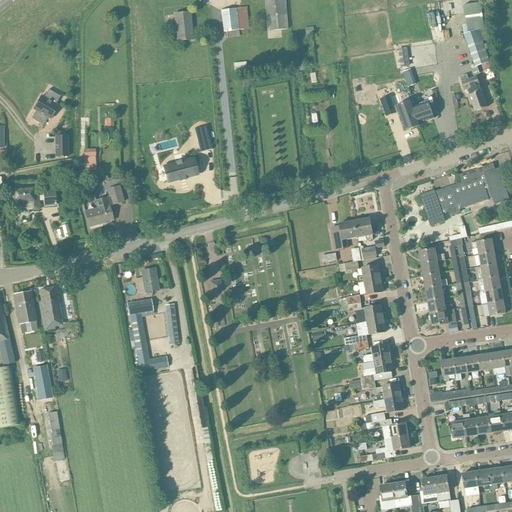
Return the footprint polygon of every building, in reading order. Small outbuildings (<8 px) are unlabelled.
[(264,0),(268,31),(288,29),(285,0),(264,0)] [(470,66),(474,76),(479,74),(477,67),(486,64),(488,70),(493,68),(490,61),(489,62),(478,31),(484,30),(480,3),(464,5),(468,33),(463,35),(474,65),(470,66)] [(224,32),(239,30),(236,8),(221,11),(224,32)] [(177,41),(193,40),(190,13),(174,14),(177,41)] [(410,67),(407,48),(398,49),(401,68),(410,67)] [(234,72),(247,70),(246,62),(233,63),(234,72)] [(401,72),(407,86),(415,83),(410,68),(401,72)] [(467,75),(460,77),(461,82),(464,91),(467,90),(470,96),(475,112),(488,107),(482,91),(481,92),(479,85),(480,85),(477,77),(468,80),(467,75)] [(55,107),(61,97),(49,90),(44,98),(42,96),(34,110),(36,111),(32,119),(44,126),(48,119),(50,120),(58,108),(55,107)] [(404,131),(417,127),(411,109),(410,109),(413,108),(415,107),(414,107),(415,107),(413,101),(396,107),(404,131)] [(411,109),(417,127),(421,125),(421,124),(434,119),(428,102),(415,107),(414,107),(415,107),(413,108),(410,109),(411,109)] [(205,126),(194,129),(197,141),(209,138),(205,126)] [(56,137),(56,157),(68,157),(68,137),(56,137)] [(85,157),(83,157),(84,171),(96,170),(95,153),(95,149),(84,150),(85,157)] [(175,164),(164,167),(169,183),(180,180),(180,182),(186,180),(186,179),(197,176),(192,159),(181,162),(181,161),(175,162),(175,164)] [(435,191),(420,196),(425,211),(426,212),(431,227),(445,222),(442,214),(449,212),(450,216),(460,212),(460,211),(460,210),(488,200),(489,200),(488,199),(492,198),(495,205),(509,200),(507,192),(499,169),(498,169),(495,170),(493,164),(460,175),(462,183),(456,185),(454,186),(445,189),(435,192),(435,191)] [(44,200),(44,206),(56,205),(54,186),(45,187),(45,190),(43,191),(43,196),(44,200)] [(85,212),(89,227),(113,221),(109,207),(124,202),(120,186),(107,189),(109,197),(96,200),(98,209),(85,212)] [(34,190),(14,191),(14,202),(27,202),(27,210),(39,209),(38,201),(44,200),(43,196),(38,196),(38,194),(34,195),(34,190)] [(181,203),(185,212),(195,207),(191,198),(181,203)] [(367,237),(367,241),(373,240),(372,236),(373,235),(373,236),(379,234),(377,224),(371,225),(370,219),(354,222),(357,238),(367,237)] [(331,227),(335,251),(349,248),(347,240),(357,238),(354,222),(340,224),(340,226),(331,227)] [(492,240),(472,243),(473,249),(476,249),(476,248),(478,248),(479,255),(494,252),(492,240)] [(375,247),(362,250),(364,259),(377,257),(375,247)] [(419,252),(421,263),(437,261),(437,262),(445,261),(444,255),(436,256),(435,249),(419,252)] [(479,255),(481,267),(497,265),(494,252),(479,255)] [(321,256),(323,264),(330,262),(328,255),(321,256)] [(421,263),(423,276),(439,273),(437,262),(437,261),(421,263)] [(340,273),(359,270),(358,262),(339,265),(340,273)] [(481,267),(476,268),(477,275),(483,273),(484,279),(499,277),(497,265),(481,267)] [(358,283),(364,282),(380,279),(378,266),(362,269),(363,276),(357,277),(358,283)] [(155,269),(141,271),(145,293),(159,291),(155,269)] [(423,276),(426,288),(441,286),(441,287),(447,286),(446,280),(440,281),(439,273),(423,276)] [(480,292),(486,291),(501,289),(499,277),(484,279),(478,281),(480,292)] [(380,279),(364,282),(367,295),(383,292),(380,279)] [(220,281),(210,282),(211,292),(221,291),(220,281)] [(426,288),(428,302),(444,299),(441,287),(441,286),(426,288)] [(43,323),(45,332),(55,330),(54,327),(62,326),(61,319),(62,319),(56,288),(39,291),(41,302),(39,302),(43,323)] [(480,292),(482,305),(488,304),(503,301),(501,289),(486,291),(480,292)] [(20,324),(22,334),(37,331),(36,321),(30,292),(14,295),(20,324)] [(359,296),(338,300),(339,306),(361,302),(359,296)] [(0,352),(3,366),(15,363),(10,339),(4,314),(1,298),(0,298),(0,352)] [(444,299),(428,302),(430,313),(430,314),(453,310),(452,309),(452,305),(445,306),(444,299)] [(128,304),(140,373),(168,368),(166,357),(148,360),(141,318),(154,315),(151,300),(128,304)] [(503,301),(488,304),(490,316),(506,314),(503,301)] [(361,302),(339,306),(340,312),(349,311),(349,312),(356,311),(358,324),(367,322),(383,319),(381,306),(365,309),(362,309),(361,302)] [(165,306),(170,346),(179,345),(173,305),(165,306)] [(473,306),(468,307),(471,320),(472,330),(477,329),(475,320),(473,306)] [(463,322),(463,326),(469,325),(465,307),(461,308),(463,322)] [(453,310),(430,314),(433,327),(448,324),(457,323),(454,310),(453,310)] [(358,324),(356,324),(358,337),(366,335),(370,335),(386,333),(383,319),(367,322),(358,324)] [(313,342),(326,340),(325,331),(312,333),(313,342)] [(353,338),(344,339),(345,346),(355,345),(368,342),(366,335),(358,337),(353,338)] [(368,342),(355,345),(356,352),(369,349),(368,342)] [(373,354),(363,356),(364,363),(367,362),(390,358),(388,345),(372,348),(373,354)] [(511,350),(503,352),(505,367),(506,377),(511,376),(510,367),(511,366),(511,350)] [(45,361),(43,351),(35,352),(37,363),(45,361)] [(493,369),(504,367),(505,367),(503,352),(490,354),(493,369)] [(490,354),(478,356),(480,371),(493,369),(490,354)] [(478,356),(466,358),(468,373),(480,371),(478,356)] [(350,386),(354,385),(375,381),(375,382),(393,378),(391,372),(393,372),(390,358),(367,362),(370,375),(360,377),(361,380),(350,382),(350,386)] [(456,375),(457,381),(461,381),(460,374),(468,373),(466,358),(454,359),(456,375)] [(443,377),(444,382),(449,382),(448,376),(456,375),(454,359),(441,361),(443,377)] [(0,427),(21,425),(12,366),(0,367),(0,427)] [(38,401),(52,398),(46,366),(32,369),(38,401)] [(66,381),(65,370),(57,371),(58,382),(66,381)] [(376,389),(375,382),(375,381),(354,385),(355,393),(376,389)] [(376,396),(377,401),(401,396),(399,384),(383,386),(384,395),(376,396)] [(471,389),(458,391),(460,398),(472,397),(471,389)] [(458,391),(442,393),(444,401),(460,398),(458,391)] [(387,407),(388,413),(404,410),(401,396),(377,401),(377,402),(373,402),(374,409),(387,407)] [(511,430),(511,408),(507,409),(508,415),(502,416),(504,431),(511,430)] [(56,413),(48,414),(50,431),(49,431),(54,461),(64,459),(56,413)] [(381,421),(386,420),(384,414),(365,417),(366,424),(381,421)] [(502,416),(495,417),(494,414),(489,415),(489,418),(492,433),(504,431),(502,416)] [(464,421),(467,437),(479,435),(477,419),(470,420),(469,415),(463,416),(463,418),(464,421)] [(464,421),(463,418),(458,418),(458,422),(451,423),(454,439),(467,437),(464,421)] [(477,419),(479,435),(492,433),(489,418),(477,419)] [(382,428),(381,421),(366,424),(367,430),(368,430),(382,428)] [(392,426),(382,428),(385,440),(393,439),(408,436),(406,424),(392,426)] [(385,440),(384,440),(386,448),(387,452),(395,451),(410,448),(408,436),(393,439),(385,440)] [(372,455),(360,457),(361,464),(368,462),(369,462),(373,461),(386,459),(388,458),(387,452),(386,448),(376,450),(377,454),(372,455)] [(511,467),(503,469),(505,483),(511,482),(511,467)] [(492,485),(492,490),(498,490),(497,484),(505,483),(503,469),(490,470),(492,485)] [(490,470),(477,472),(480,492),(485,491),(485,486),(492,485),(490,470)] [(477,472),(463,474),(465,489),(472,488),(473,493),(480,492),(477,472)] [(449,502),(450,511),(460,511),(459,501),(451,502),(447,477),(434,479),(438,502),(438,504),(449,502)] [(415,497),(417,507),(423,506),(423,504),(438,502),(434,479),(422,480),(424,491),(420,492),(420,496),(415,497)] [(406,483),(393,485),(396,505),(397,510),(411,507),(410,497),(408,498),(406,483)] [(393,485),(380,487),(382,500),(380,500),(382,511),(397,510),(396,505),(393,485)]
